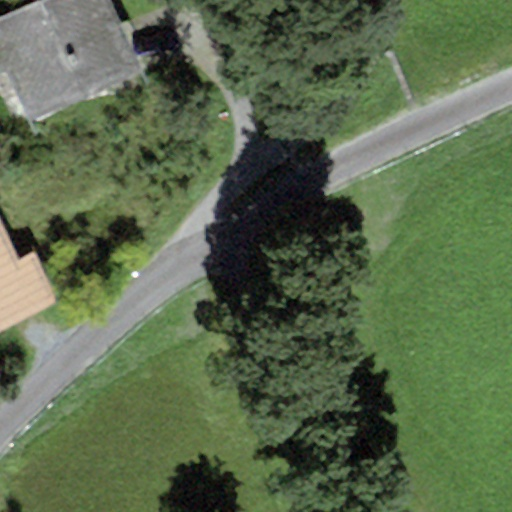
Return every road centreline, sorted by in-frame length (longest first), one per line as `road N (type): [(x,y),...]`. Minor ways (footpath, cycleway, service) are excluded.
road 1 (tertiary): [(0,424),(165,277),(275,197),(511,88)]
road 2 (track): [(239,170),(315,129),(334,109),(367,59),(379,0)]
